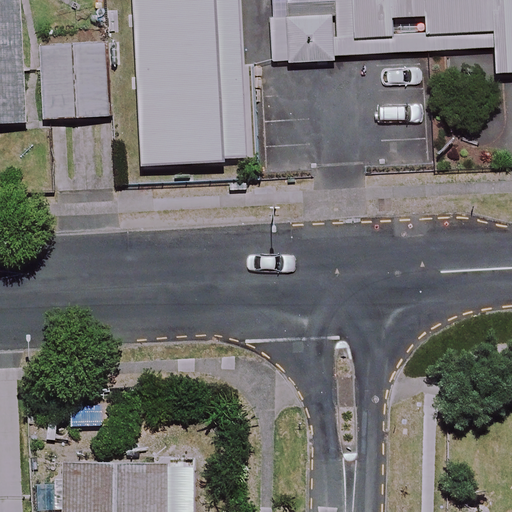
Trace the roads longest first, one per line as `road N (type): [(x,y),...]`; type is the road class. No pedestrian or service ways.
road 1 (residential): [(347,278),(0,290)]
road 2 (residential): [(347,278),(342,511)]
road 3 (residential): [(511,267),(347,278)]
